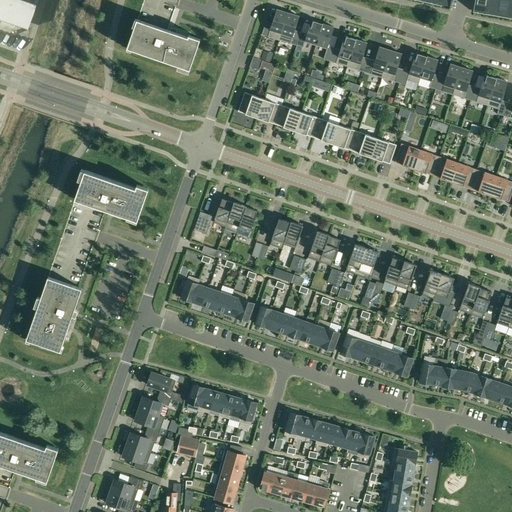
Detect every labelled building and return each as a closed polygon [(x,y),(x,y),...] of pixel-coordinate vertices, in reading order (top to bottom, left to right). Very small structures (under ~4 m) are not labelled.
[(35,5),(28,3),(28,0),(0,0),(0,20),(26,30),(35,5)] [(487,0),(475,0),(474,11),(486,13),(487,0)] [(497,15),(499,0),(487,0),(486,13),(497,15)] [(508,17),(511,0),(499,0),(497,15),(508,17)] [(262,35),(279,40),(288,13),(276,9),(272,23),(266,21),(262,35)] [(301,32),(295,30),(299,16),(288,13),(279,40),(296,45),(301,32)] [(307,34),(301,32),(296,45),(303,47),(305,41),(316,45),(322,24),(311,20),(307,34)] [(131,49),(148,55),(189,69),(200,39),(188,35),(188,37),(141,21),(138,29),(134,27),(129,42),(133,43),(131,49)] [(323,59),(330,61),(334,48),(328,46),(334,27),(322,24),(316,45),(327,48),(323,59)] [(330,61),(347,67),(356,39),(344,36),(340,50),(334,48),(330,61)] [(347,67),(364,72),(369,59),(363,57),(367,43),(356,39),(347,67)] [(364,72),(382,78),(390,50),(379,47),(375,61),(369,59),(364,72)] [(253,56),(259,59),(262,50),(256,48),(253,56)] [(402,54),(390,50),(382,78),(399,83),(403,70),(397,68),(402,54)] [(269,62),(272,54),(262,51),(260,59),(269,62)] [(418,84),(427,56),(415,53),(409,71),(403,70),(399,83),(405,85),(407,80),(418,84)] [(429,87),(435,89),(440,76),(434,74),(438,60),(427,56),(418,84),(420,78),(431,81),(429,87)] [(275,65),(262,61),(260,68),(273,73),(275,65)] [(452,95),(453,95),(461,67),(450,64),(446,78),(440,76),(435,89),(452,95)] [(453,95),(470,100),(474,87),(468,85),(473,71),(461,67),(453,95)] [(470,100),(487,106),(496,78),(485,75),(480,89),(474,87),(470,100)] [(503,116),(507,102),(501,100),(507,82),(496,78),(487,106),(499,109),(497,114),(503,116)] [(312,86),(319,88),(322,82),(314,79),(312,86)] [(257,118),(264,99),(244,92),(238,111),(257,118)] [(257,118),(276,125),(283,105),(264,99),(257,118)] [(511,118),(511,103),(507,102),(503,116),(511,118)] [(295,131),(301,112),(283,105),(276,125),(295,131)] [(416,106),(414,112),(424,116),(426,110),(416,106)] [(301,112),(295,131),(314,138),(320,118),(301,112)] [(404,127),(411,129),(416,114),(409,112),(404,127)] [(333,144),(339,125),(320,118),(314,138),(333,144)] [(351,151),(358,132),(339,125),(333,144),(351,151)] [(358,132),(351,151),(370,157),(377,138),(358,132)] [(377,138),(370,157),(390,164),(396,145),(377,138)] [(414,169),(420,150),(401,143),(394,162),(414,169)] [(499,143),(496,149),(503,152),(506,145),(499,143)] [(433,176),(439,156),(420,150),(414,169),(433,176)] [(452,182),(458,163),(439,156),(433,176),(452,182)] [(458,163),(452,182),(471,189),(477,169),(458,163)] [(471,189),(489,195),(496,176),(477,169),(471,189)] [(138,217),(147,192),(148,188),(137,184),(136,188),(85,170),(77,193),(81,194),(79,200),(127,217),(128,214),(138,217)] [(511,181),(496,176),(489,195),(509,202),(511,192),(511,181)] [(224,229),(225,229),(234,203),(233,203),(222,199),(219,207),(219,206),(216,215),(214,223),(225,227),(224,229)] [(233,203),(234,203),(225,229),(236,233),(246,207),(247,206),(234,201),(233,203)] [(246,207),(236,233),(237,233),(239,229),(250,233),(251,231),(252,228),(255,219),(258,211),(246,207)] [(200,212),(194,230),(206,234),(212,216),(200,212)] [(284,244),(283,244),(291,222),(290,222),(279,218),(276,226),(272,238),(270,245),(282,249),(284,244)] [(290,222),(291,222),(283,244),(284,244),(295,248),(303,225),(291,221),(290,222)] [(329,235),(317,230),(308,258),(319,262),(321,257),(329,236),(329,235)] [(331,266),(334,259),(338,248),(340,240),(329,236),(321,257),(319,262),(331,266)] [(257,258),(262,244),(256,242),(251,256),(257,258)] [(346,271),(357,275),(367,248),(355,243),(346,271)] [(268,246),(262,244),(257,258),(263,260),(268,246)] [(217,250),(204,245),(202,252),(215,256),(217,250)] [(357,275),(369,279),(379,252),(367,248),(357,275)] [(289,269),(295,271),(300,257),(294,255),(289,269)] [(306,259),(300,257),(295,271),(301,273),(306,259)] [(404,262),(404,261),(392,258),(390,265),(389,265),(385,277),(386,277),(384,282),(396,286),(404,262)] [(396,286),(408,290),(416,265),(404,260),(404,261),(404,262),(396,286)] [(333,284),(338,270),(332,268),(327,282),(333,284)] [(338,288),(344,273),(338,270),(333,284),(332,286),(338,288)] [(431,270),(430,271),(422,295),(434,299),(435,297),(434,297),(442,274),(431,270)] [(442,274),(434,297),(435,297),(446,301),(454,278),(442,274)] [(304,278),(294,275),(291,283),(301,286),(304,278)] [(192,301),(198,284),(199,280),(188,276),(186,281),(183,280),(180,287),(184,289),(181,298),(192,302),(192,301)] [(41,297),(30,329),(34,330),(30,341),(54,349),(56,345),(62,347),(64,340),(68,329),(73,315),(75,309),(82,288),(48,277),(41,297)] [(364,297),(370,299),(375,283),(369,281),(364,297)] [(375,283),(370,299),(369,302),(376,304),(383,284),(376,281),(375,283)] [(468,284),(459,310),(471,314),(480,288),(481,287),(478,286),(470,283),(468,283),(468,284)] [(203,305),(209,288),(198,284),(192,301),(203,305)] [(209,288),(203,305),(214,309),(220,292),(209,288)] [(480,288),(471,314),(482,318),(485,312),(489,300),(492,292),(480,288)] [(220,292),(214,309),(226,313),(231,296),(220,292)] [(403,306),(409,308),(414,294),(408,292),(403,306)] [(420,296),(414,294),(409,308),(415,310),(420,296)] [(231,296),(226,313),(236,317),(242,300),(231,296)] [(497,323),(509,327),(511,317),(511,298),(506,297),(503,305),(502,305),(498,316),(499,317),(497,323)] [(242,299),(242,300),(236,317),(247,321),(253,303),(242,299)] [(440,319),(447,321),(451,310),(453,305),(445,303),(440,319)] [(266,327),(272,310),(261,306),(255,324),(266,327)] [(266,327),(277,331),(283,314),(272,310),(266,327)] [(451,310),(447,321),(446,323),(454,326),(458,312),(451,310)] [(277,331),(288,335),(294,318),(283,314),(277,331)] [(305,322),(294,318),(288,335),(289,335),(299,339),(299,338),(300,339),(305,322)] [(483,339),(489,323),(483,321),(478,336),(475,335),(472,343),(481,346),(483,339)] [(311,342),(317,326),(305,322),(300,339),(311,342)] [(483,339),(491,341),(496,325),(489,323),(483,339)] [(317,326),(311,342),(322,346),(328,329),(317,326)] [(328,329),(322,346),(322,347),(333,350),(339,333),(328,329)] [(351,356),(357,340),(357,339),(346,335),(340,353),(351,357),(351,356)] [(368,343),(357,340),(351,356),(362,360),(368,343)] [(379,347),(368,343),(362,360),(374,364),(379,347)] [(391,351),(379,347),(374,364),(385,368),(391,351)] [(391,351),(385,368),(396,372),(402,355),(391,351)] [(402,355),(396,372),(407,376),(413,358),(402,355)] [(431,384),(434,366),(436,358),(424,356),(420,382),(431,384)] [(431,384),(442,385),(445,368),(434,366),(431,384)] [(445,367),(445,368),(442,385),(442,386),(454,388),(457,370),(445,367)] [(464,389),(469,372),(457,370),(454,388),(464,389)] [(159,395),(171,399),(173,393),(171,393),(176,381),(158,375),(158,374),(151,372),(147,385),(150,386),(161,389),(159,395)] [(469,372),(464,389),(475,393),(481,376),(469,372)] [(486,397),(492,380),(481,376),(475,393),(486,397)] [(503,384),(492,380),(486,397),(497,401),(503,384)] [(511,387),(503,384),(497,401),(508,405),(511,393),(511,387)] [(189,394),(187,402),(189,402),(187,407),(198,410),(204,388),(194,385),(191,394),(189,394)] [(198,410),(208,413),(215,391),(205,388),(204,388),(198,410)] [(219,416),(225,394),(215,391),(208,413),(218,416),(219,416)] [(183,396),(173,393),(171,399),(181,403),(183,396)] [(219,416),(229,419),(235,397),(225,394),(219,416)] [(162,404),(168,406),(171,399),(159,395),(156,401),(146,398),(143,396),(139,408),(158,415),(162,404)] [(245,400),(235,397),(229,419),(239,422),(246,400),(245,399),(245,400)] [(246,400),(239,422),(250,425),(252,419),(254,420),(256,413),(254,412),(257,403),(246,400)] [(139,408),(135,420),(138,421),(138,422),(138,421),(148,425),(146,431),(158,435),(160,429),(164,417),(158,415),(139,408)] [(295,438),(301,415),(290,412),(288,422),(286,421),(283,428),(286,429),(284,435),(295,438)] [(307,436),(312,419),(302,416),(301,415),(295,438),(297,433),(307,436)] [(312,418),(312,419),(307,436),(317,439),(322,422),(322,421),(312,418)] [(322,422),(317,439),(315,443),(326,447),(332,425),(322,422)] [(343,428),(332,425),(326,447),(328,442),(338,445),(343,428)] [(343,427),(343,428),(338,445),(348,448),(353,431),(353,430),(343,427)] [(158,435),(146,431),(144,437),(134,433),(131,432),(126,444),(151,453),(151,452),(146,450),(150,439),(156,442),(158,435)] [(353,431),(348,448),(358,451),(357,456),(364,433),(363,433),(363,434),(353,431)] [(0,463),(47,480),(57,452),(0,432),(0,463)] [(374,436),(364,433),(357,456),(368,459),(374,436)] [(181,436),(177,453),(195,457),(199,440),(181,436)] [(136,461),(134,467),(146,471),(148,464),(147,464),(151,453),(126,444),(122,456),(126,457),(136,461)] [(225,450),(221,462),(242,468),(246,456),(240,454),(242,447),(231,445),(229,451),(225,450)] [(394,448),(392,459),(415,463),(417,452),(407,450),(408,447),(401,445),(400,449),(394,448)] [(415,463),(392,459),(392,460),(391,470),(413,474),(415,463)] [(221,462),(218,473),(239,479),(242,468),(221,462)] [(389,480),(411,484),(413,474),(391,470),(395,471),(394,481),(389,480)] [(265,471),(260,488),(271,492),(276,474),(266,471),(265,471)] [(218,473),(215,485),(236,491),(239,479),(218,473)] [(276,474),(271,492),(281,495),(286,477),(276,474)] [(128,484),(118,481),(118,480),(114,479),(110,491),(134,500),(138,489),(141,489),(144,481),(131,477),(128,484)] [(281,495),(292,498),(297,480),(286,477),(281,495)] [(297,480),(292,498),(302,500),(307,483),(297,480)] [(328,489),(322,487),(323,481),(319,480),(318,484),(313,504),(323,507),(328,489)] [(387,491),(409,495),(410,495),(412,484),(411,484),(389,480),(387,491)] [(318,484),(308,481),(307,483),(302,500),(313,504),(318,484)] [(215,485),(218,486),(215,498),(232,503),(236,491),(215,485)] [(134,500),(110,491),(106,503),(110,504),(120,508),(118,511),(131,511),(132,511),(130,511),(134,500)] [(408,506),(409,495),(387,491),(385,502),(408,506)] [(167,492),(165,506),(162,506),(161,511),(175,511),(176,500),(179,500),(180,493),(167,492)] [(385,502),(383,511),(406,511),(408,506),(385,502)] [(232,511),(234,509),(213,503),(210,511),(232,511)]
